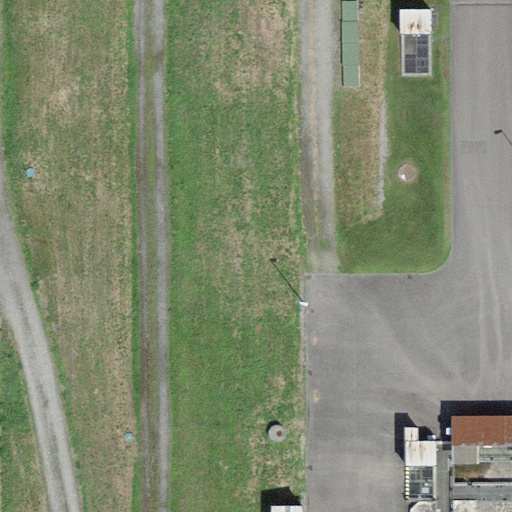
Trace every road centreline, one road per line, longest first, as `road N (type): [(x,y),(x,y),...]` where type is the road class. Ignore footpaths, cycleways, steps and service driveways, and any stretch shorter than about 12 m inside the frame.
road 1 (track): [(152,0),(155,511)]
road 2 (track): [(317,0),(320,316)]
road 3 (track): [(500,0),(502,313)]
road 4 (track): [(0,262),(24,312),(63,511)]
road 5 (track): [(320,316),(322,511)]
road 6 (track): [(320,316),(511,313)]
